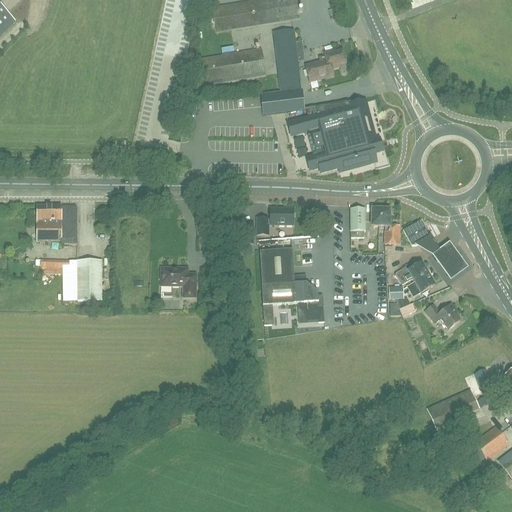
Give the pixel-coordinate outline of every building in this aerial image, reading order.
[(216,33),(299,19),(296,0),(268,0),(213,9),(216,33)] [(0,35),(15,21),(0,6),(0,35)] [(280,93),(300,91),(293,32),(273,34),(280,93)] [(199,87),(265,76),(261,50),(195,61),(199,87)] [(345,65),(341,52),(334,54),(333,52),(323,55),(324,58),(319,59),(320,63),(305,67),(309,83),(332,77),(331,70),(338,68),(338,66),(345,65)] [(302,112),(300,96),(300,92),(260,96),(262,116),(302,112)] [(339,173),(375,164),(373,155),(381,152),(378,141),(376,142),(368,114),(365,114),(362,104),(350,107),(349,104),(314,110),(317,118),(288,126),(291,138),(306,134),(313,159),(307,160),(310,172),(319,169),(321,174),(338,170),(339,173)] [(60,246),(77,246),(77,209),(61,209),(61,207),(36,208),(36,222),(39,222),(39,224),(36,224),(37,243),(60,243),(60,246)] [(380,216),(380,210),(371,210),(371,228),(380,228),(380,222),(379,222),(379,216),(380,216)] [(380,222),(380,228),(384,228),(384,246),(398,246),(399,228),(392,228),(392,219),(389,219),(390,211),(380,210),(380,216),(379,216),(379,222),(380,222)] [(293,227),(293,211),(270,211),(270,227),(293,227)] [(350,233),(365,233),(365,211),(350,211),(350,233)] [(267,220),(257,220),(256,237),(267,237),(268,226),(270,227),(270,222),(268,222),(268,220),(267,220)] [(402,232),(411,247),(415,247),(430,240),(420,222),(402,232)] [(252,245),(252,224),(243,224),(243,245),(252,245)] [(431,256),(450,282),(467,269),(449,244),(440,250),(431,236),(414,246),(431,256)] [(292,251),(259,253),(262,307),(297,305),(304,305),(305,305),(306,322),(318,321),(318,324),(324,324),(323,310),(322,297),(317,297),(317,293),(306,284),(294,285),(293,277),(292,251)] [(69,272),(69,262),(41,261),(40,271),(69,272)] [(77,262),(77,303),(101,302),(101,262),(77,262)] [(380,262),(381,278),(389,278),(388,262),(380,262)] [(412,280),(414,284),(428,276),(428,274),(429,274),(426,269),(425,269),(422,264),(414,269),(413,268),(407,271),(408,272),(407,273),(408,273),(406,274),(404,270),(395,275),(401,286),(412,280)] [(334,279),(349,278),(349,274),(344,274),(344,267),(333,268),(334,279)] [(194,299),(195,285),(187,285),(187,271),(161,270),(161,287),(183,288),(183,299),(194,299)] [(429,277),(428,276),(414,284),(418,290),(410,295),(411,296),(413,299),(421,294),(422,295),(428,292),(427,291),(435,286),(432,282),(433,281),(430,276),(429,277)] [(389,290),(389,299),(389,301),(395,301),(403,300),(403,295),(402,289),(389,290)] [(163,290),(164,299),(172,298),(172,290),(163,290)] [(397,305),(399,311),(410,306),(406,300),(403,301),(403,300),(395,301),(397,305)] [(413,314),(410,306),(399,311),(402,318),(413,314)] [(450,307),(440,315),(433,307),(425,314),(434,325),(439,321),(448,332),(459,322),(454,316),(456,315),(450,307)] [(485,347),(494,356),(501,350),(494,343),(490,346),(488,344),(485,347)] [(481,409),(499,401),(485,370),(473,376),(484,399),(477,402),(481,409)] [(511,398),(511,371),(499,381),(511,398)] [(470,392),(426,411),(434,430),(479,410),(470,392)] [(475,445),(467,451),(477,466),(486,460),(487,462),(507,447),(494,429),(474,444),(475,445)] [(511,482),(511,451),(497,463),(511,482)]
